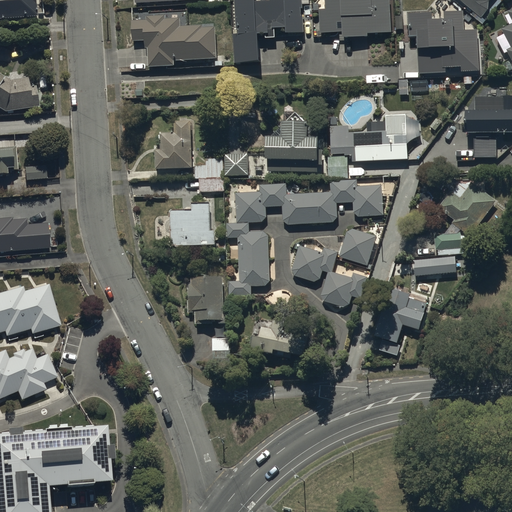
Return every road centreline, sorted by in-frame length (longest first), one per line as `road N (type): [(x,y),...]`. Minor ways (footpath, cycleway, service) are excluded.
road 1 (residential): [(87,120),(108,264),(171,385)]
road 2 (residential): [(171,385),(204,399),(317,390),(381,401)]
road 3 (secondary): [(220,511),(291,442),(381,401)]
road 4 (residential): [(171,385),(215,511)]
road 5 (secondary): [(381,401),(511,388)]
road 6 (residential): [(79,0),(87,120)]
